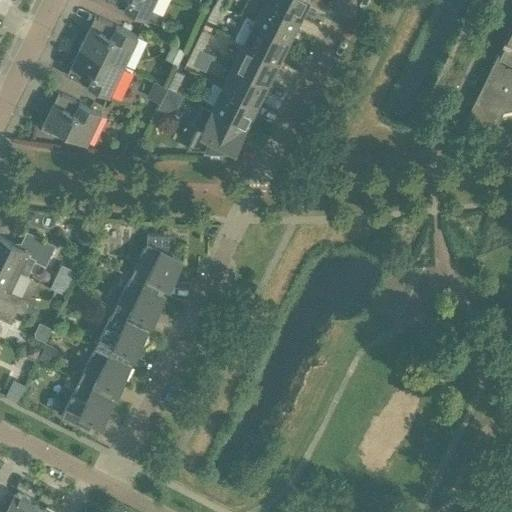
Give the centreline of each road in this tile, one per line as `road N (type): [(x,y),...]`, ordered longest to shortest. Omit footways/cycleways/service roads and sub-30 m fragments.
road 1 (residential): [(108,487),(347,0)]
road 2 (residential): [(0,113),(53,0)]
road 3 (residential): [(108,487),(0,430)]
